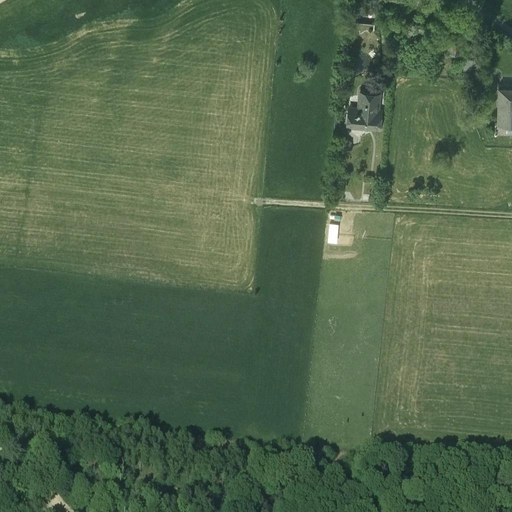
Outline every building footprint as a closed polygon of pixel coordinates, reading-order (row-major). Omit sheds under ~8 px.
[(463,41),(443,37),(439,60),(447,61),(447,60),(459,62),(463,41)] [(474,59),(465,58),(464,71),(472,72),(474,59)] [(511,86),(499,87),(498,108),(511,108),(511,86)] [(379,94),(361,92),(359,109),(355,112),(349,112),(348,126),(379,129),(380,112),(377,112),(379,94)] [(511,108),(498,108),(498,124),(507,124),(511,124),(511,108)] [(498,124),(495,124),(494,135),(511,135),(511,132),(508,132),(507,131),(507,124),(498,124)]
